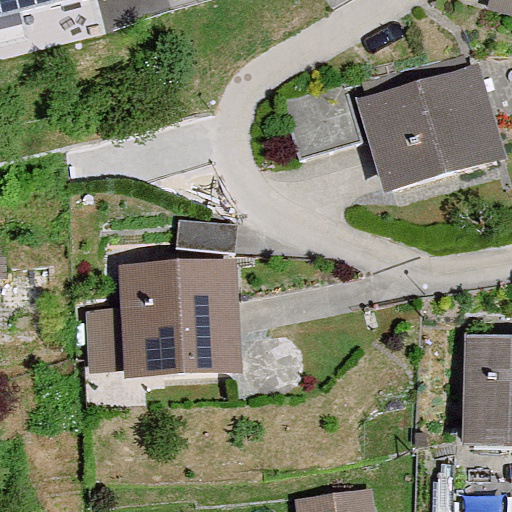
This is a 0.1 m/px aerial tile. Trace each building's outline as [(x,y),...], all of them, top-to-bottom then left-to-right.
[(0,0),(0,18),(81,0),(0,0)] [(511,0),(487,0),(487,5),(511,10),(511,0)] [(370,195),(494,156),(464,63),(340,102),(370,195)] [(79,381),(225,378),(222,265),(108,268),(109,311),(77,312),(79,381)] [(511,343),(457,342),(456,452),(511,452),(511,343)] [(359,511),(359,500),(287,503),(287,511),(359,511)]
